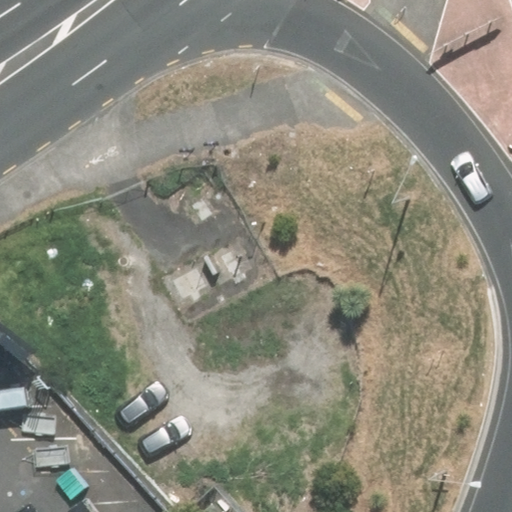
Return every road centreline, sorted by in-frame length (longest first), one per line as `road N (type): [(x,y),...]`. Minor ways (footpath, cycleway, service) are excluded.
road 1 (motorway): [(511,204),(398,80),(344,35),(237,10),(166,19)]
road 2 (primary): [(166,19),(0,136)]
